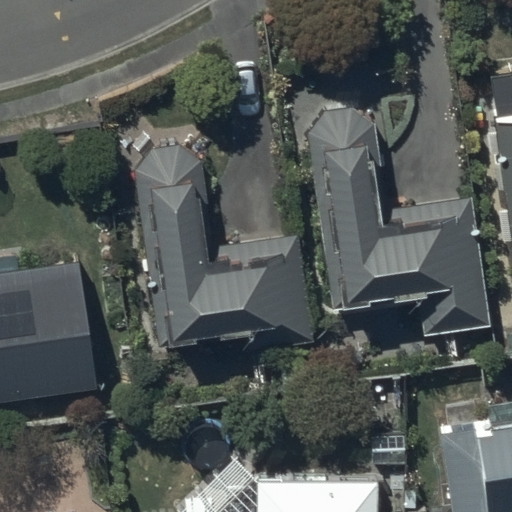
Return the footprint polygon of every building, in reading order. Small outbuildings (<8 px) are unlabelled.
[(511,65),(491,68),(497,106),(490,107),(511,244),(511,65)] [(492,316),(471,187),(385,198),(373,113),(372,111),(370,109),(368,108),(367,106),(365,104),(363,103),(360,101),(358,100),(356,99),(354,98),(351,98),(349,97),(346,97),(344,97),(341,97),(338,97),(336,97),(333,98),(331,99),(329,100),(326,101),(324,102),(322,103),(320,105),(318,107),(316,108),(315,110),(313,112),(312,115),(311,117),(310,119),(309,121),(308,124),(308,126),(307,129),(312,157),(323,155),(344,286),(415,275),(423,327),(492,316)] [(313,327),(295,221),(213,234),(200,158),(199,156),(198,153),(197,151),(196,149),(194,147),(192,145),(191,143),(189,141),(187,139),(184,138),(182,137),(180,136),(177,135),(175,135),(172,134),(169,134),(167,134),(164,134),(162,134),(159,135),(157,136),(154,137),(152,138),(150,139),(147,141),(146,143),(144,144),(142,146),(140,148),(139,151),(138,153),(137,155),(136,158),(136,160),(135,163),(164,328),(242,315),(246,339),(313,327)] [(0,389),(99,376),(81,252),(0,263),(0,389)] [(511,511),(511,392),(435,405),(438,420),(452,511),(511,511)] [(376,511),(376,468),(264,469),(236,443),(177,505),(184,511),(376,511)]
